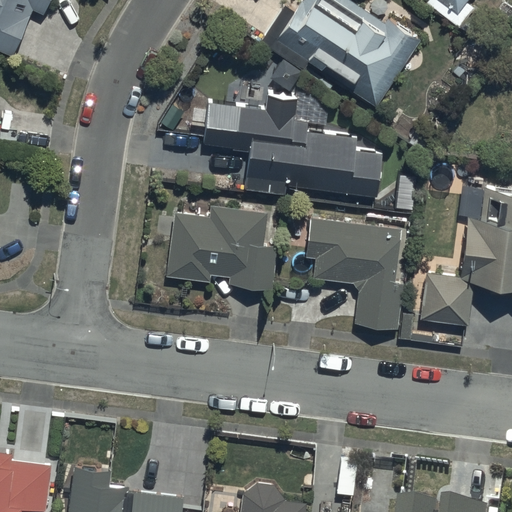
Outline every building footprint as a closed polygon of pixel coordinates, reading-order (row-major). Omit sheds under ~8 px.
[(0,0),(0,49),(12,54),(32,7),(43,11),(47,0),(0,0)] [(376,109),(420,42),(388,20),(385,24),(348,0),(305,0),(302,5),(300,4),(294,13),(285,6),(260,43),(304,72),(309,65),(376,109)] [(437,0),(458,16),(469,0),(437,0)] [(378,201),(381,156),(357,155),(357,139),(308,133),(309,122),(295,120),(297,100),(267,97),(266,111),(207,105),(203,147),(248,151),(245,190),(287,198),(287,187),(378,201)] [(511,194),(485,190),(481,222),(469,221),(463,279),(426,275),(421,322),(470,327),(474,288),(507,292),(506,299),(511,299),(511,194)] [(267,214),(211,207),(210,218),(175,214),(167,278),(210,283),(211,277),(229,279),(228,287),(272,292),(278,250),(263,248),(267,214)] [(401,231),(312,220),(307,257),(316,259),(313,280),(355,286),(358,292),(354,325),(398,330),(403,285),(396,284),(401,231)] [(0,511),(29,511),(31,498),(43,500),(49,455),(10,450),(10,447),(9,447),(10,439),(0,437),(0,511)] [(110,459),(72,455),(66,511),(177,511),(180,487),(122,482),(122,475),(109,473),(110,459)] [(302,511),(305,492),(282,491),(282,487),(273,474),(252,473),(241,484),(237,509),(233,511),(302,511)] [(486,511),(487,502),(445,488),(441,510),(436,509),(436,493),(398,490),(395,511),(486,511)]
